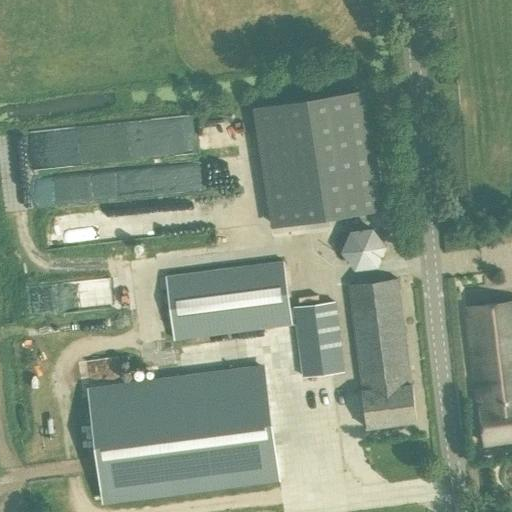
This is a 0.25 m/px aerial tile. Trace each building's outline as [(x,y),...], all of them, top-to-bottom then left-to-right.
[(275,225),(378,209),(360,91),(256,107),(275,225)] [(93,196),(241,184),(239,158),(91,170),(93,196)] [(42,177),(45,204),(61,203),(58,176),(42,177)] [(381,249),(382,241),(382,237),(381,233),(378,229),(376,226),(373,223),(368,221),(360,219),(355,219),(351,220),(345,225),(342,227),(339,232),(338,237),(337,241),(338,249),(340,252),(343,256),(349,261),(355,263),(358,264),(363,264),(367,263),(372,260),(376,257),(378,254),(381,249)] [(303,222),(275,227),(276,233),(304,228),(303,222)] [(304,377),(345,371),(336,302),(290,308),(284,261),(168,276),(176,340),(268,328),(275,380),(304,377)] [(91,278),(90,291),(111,291),(111,278),(91,278)] [(411,385),(398,278),(349,285),(363,391),(362,391),(367,428),(417,422),(413,385),(411,385)] [(511,440),(511,300),(467,306),(485,444),(511,440)] [(102,504),(280,481),(265,365),(87,387),(102,504)]
